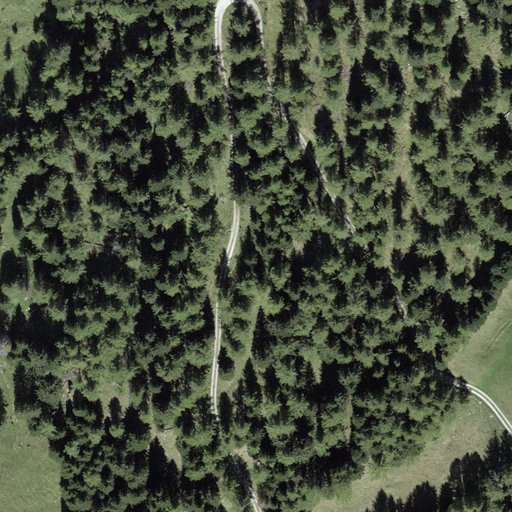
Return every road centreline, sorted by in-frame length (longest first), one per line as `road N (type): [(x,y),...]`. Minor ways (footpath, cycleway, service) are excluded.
road 1 (track): [(256,511),(212,413),(216,293),(240,213),(216,51),(220,0)]
road 2 (track): [(252,0),(297,144),(435,367),(471,385),(511,424)]
